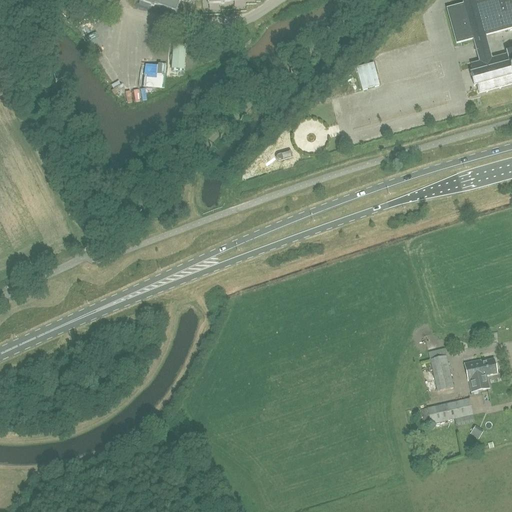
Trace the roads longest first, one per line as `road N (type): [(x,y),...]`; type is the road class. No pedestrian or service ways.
road 1 (primary): [(511,147),(353,196),(111,304)]
road 2 (primary): [(111,304),(511,171)]
road 3 (unclassified): [(361,0),(73,262)]
road 4 (residential): [(17,151),(73,262)]
road 5 (primary): [(0,354),(111,304)]
